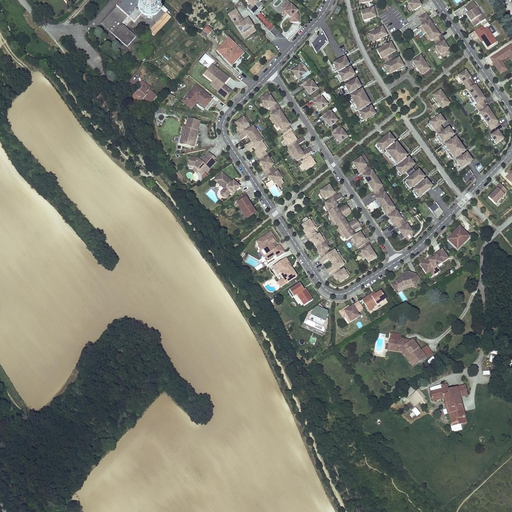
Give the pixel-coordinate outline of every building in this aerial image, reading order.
[(145,12),(147,9),(146,8),(148,7),(140,0),(123,0),(102,24),(127,47),(136,37),(121,24),(137,7),(142,13),(144,11),(145,12)] [(246,0),(250,4),(249,5),(251,7),(254,4),(258,9),(261,6),(262,5),(262,4),(261,4),(261,3),(260,3),(259,3),(258,3),(255,0),(246,0)] [(407,0),(409,2),(407,4),(408,5),(412,10),(412,11),(420,6),(418,2),(416,0),(407,0)] [(297,12),(287,2),(284,6),(285,7),(281,11),(286,16),(287,15),(288,14),(290,16),(289,17),(290,18),(290,19),(290,23),(298,23),(298,16),(295,14),(297,12)] [(474,3),(466,8),(468,13),(466,14),(469,18),(472,21),(474,20),(477,25),(485,19),(482,14),(480,15),(476,8),(477,7),(474,3)] [(249,5),(246,7),(253,14),(256,11),(258,9),(254,4),(251,7),(249,5)] [(379,16),(393,36),(398,33),(397,31),(400,29),(408,23),(395,5),(379,16)] [(368,9),(360,12),(362,20),(362,21),(363,21),(369,19),(375,17),(375,16),(375,15),(375,14),(374,12),(373,8),(370,9),(368,9)] [(147,9),(145,12),(145,13),(145,14),(145,15),(146,16),(147,17),(148,17),(148,18),(149,18),(150,18),(151,18),(152,17),(153,16),(153,15),(154,15),(154,14),(154,13),(154,12),(153,11),(152,10),(151,9),(150,9),(149,9),(148,9),(147,9)] [(235,10),(228,15),(231,18),(238,14),(235,10)] [(257,15),(276,36),(279,33),(261,12),(257,15)] [(149,31),(154,36),(171,18),(166,13),(149,31)] [(425,13),(418,18),(420,21),(428,16),(425,13)] [(238,14),(231,18),(242,35),(247,31),(253,27),(248,19),(243,22),(238,14)] [(428,16),(420,21),(422,23),(422,25),(421,26),(421,27),(425,32),(425,33),(434,28),(431,24),(429,20),(430,20),(428,16)] [(488,22),(482,26),(484,29),(487,28),(491,35),(495,32),(488,22)] [(207,38),(213,31),(207,26),(201,33),(207,38)] [(482,26),(474,31),(477,35),(478,34),(483,41),(488,48),(496,42),(491,35),(487,28),(484,29),(482,26)] [(370,33),(367,35),(372,43),(377,41),(380,39),(386,36),(386,35),(385,33),(385,32),(384,31),(384,30),(383,30),(382,27),(375,31),(370,33)] [(432,39),(435,42),(442,37),(439,34),(439,35),(436,31),(434,28),(425,33),(426,34),(430,39),(430,40),(432,39)] [(321,34),(311,46),(315,53),(321,47),(325,42),(324,40),(323,39),(324,39),(321,34)] [(442,37),(435,42),(437,46),(435,47),(436,48),(439,53),(440,54),(441,53),(443,57),(449,53),(447,50),(448,49),(445,45),(443,42),(444,41),(442,37)] [(228,38),(216,51),(222,57),(223,55),(233,65),(236,61),(238,59),(242,55),(236,50),(233,46),(234,44),(228,38)] [(384,47),(376,51),(381,59),(383,58),(384,61),(391,58),(389,55),(395,52),(393,48),(393,47),(392,45),(391,44),(391,43),(390,44),(390,43),(384,47)] [(244,53),(234,44),(233,46),(236,50),(242,55),(244,53)] [(509,55),(511,59),(511,49),(510,47),(492,59),(494,63),(496,66),(501,72),(505,69),(499,60),(500,59),(501,60),(509,55)] [(208,68),(215,61),(206,53),(199,61),(208,68)] [(223,55),(222,57),(232,66),(233,65),(223,55)] [(341,58),(330,63),(334,73),(337,72),(342,69),(348,66),(343,57),(341,58)] [(418,71),(422,76),(429,70),(427,67),(424,63),(419,57),(415,60),(414,60),(413,60),(413,61),(412,62),(411,63),(412,63),(411,63),(416,69),(418,71)] [(384,66),(389,74),(403,66),(403,65),(402,64),(401,62),(400,62),(398,58),(393,61),(391,58),(384,61),(386,65),(384,66)] [(294,66),(290,69),(299,81),(303,78),(301,76),(308,71),(302,64),(296,69),(294,66)] [(212,65),(204,75),(213,82),(220,88),(218,91),(217,93),(224,99),(227,95),(231,91),(223,85),(228,78),(220,72),(219,73),(218,72),(219,71),(212,65)] [(338,75),(336,76),(340,83),(353,76),(350,69),(344,72),(338,75)] [(466,71),(458,76),(463,84),(463,83),(468,90),(467,90),(477,105),(475,106),(491,130),(489,132),(491,136),(496,144),(503,139),(498,131),(503,128),(501,124),(499,125),(483,101),(485,100),(466,71)] [(309,79),(302,85),(310,95),(317,89),(309,79)] [(143,99),(149,105),(156,96),(148,89),(149,88),(142,81),(139,85),(140,86),(140,88),(141,89),(139,91),(137,90),(134,94),(137,96),(134,99),(133,100),(138,104),(143,99)] [(345,86),(342,88),(346,95),(348,93),(354,91),(360,88),(356,81),(350,84),(345,86)] [(213,82),(210,85),(218,91),(220,88),(213,82)] [(212,99),(195,85),(188,94),(190,95),(185,101),(192,106),(197,99),(199,101),(198,102),(201,105),(202,103),(206,106),(208,104),(212,99)] [(350,97),(348,98),(355,112),(358,111),(363,108),(369,105),(361,91),(356,94),(350,97)] [(442,108),(442,109),(449,104),(440,92),(433,96),(434,97),(442,108)] [(190,95),(188,94),(182,101),(190,108),(192,106),(185,101),(190,95)] [(269,97),(266,94),(261,98),(263,101),(262,102),(263,103),(266,108),(267,109),(269,108),(271,111),(278,107),(276,103),(275,104),(272,101),(270,97),(269,97)] [(319,95),(311,101),(320,111),(327,105),(319,95)] [(434,97),(432,99),(440,110),(442,108),(434,97)] [(278,107),(271,111),(273,115),(271,116),(272,118),(276,123),(284,118),(281,114),(279,111),(280,110),(278,107)] [(357,115),(361,122),(374,115),(371,108),(365,111),(359,114),(357,115)] [(329,111),(321,117),(329,127),(337,121),(329,111)] [(433,121),(427,125),(432,132),(435,129),(439,135),(436,138),(441,144),(443,147),(452,160),(453,160),(455,163),(454,163),(459,170),(466,165),(461,158),(459,155),(450,142),(448,140),(443,133),(444,133),(439,127),(444,123),(439,116),(433,121)] [(199,121),(188,118),(186,127),(183,126),(181,133),(187,134),(186,139),(184,138),(183,144),(190,146),(190,144),(195,142),(196,137),(197,134),(195,133),(196,130),(197,130),(199,121)] [(244,119),(243,118),(236,123),(238,127),(237,127),(237,128),(239,131),(238,132),(240,135),(247,131),(245,127),(248,126),(247,124),(244,119)] [(289,126),(284,118),(276,123),(280,129),(283,134),(290,129),(288,126),(289,126)] [(240,135),(238,137),(239,138),(241,140),(246,137),(247,136),(248,137),(250,139),(257,134),(254,129),(253,127),(247,131),(240,135)] [(338,127),(331,132),(339,143),(347,137),(338,127)] [(290,129),(283,134),(285,137),(283,139),(284,140),(287,145),(288,146),(296,141),(294,137),(291,134),(293,133),(290,129)] [(453,136),(448,129),(444,133),(443,133),(448,140),(453,136)] [(181,133),(179,143),(183,144),(184,138),(186,139),(187,134),(181,133)] [(257,134),(250,139),(251,141),(252,143),(250,144),(245,147),(248,151),(253,148),(261,142),(262,142),(261,140),(257,134)] [(389,135),(377,144),(382,151),(384,149),(386,152),(384,154),(394,166),(396,164),(399,167),(397,169),(402,175),(404,173),(409,179),(407,181),(412,187),(414,186),(416,189),(414,190),(419,196),(429,189),(431,187),(426,180),(425,181),(423,178),(424,178),(419,171),(418,172),(413,166),(414,165),(409,159),(408,160),(405,157),(406,156),(396,144),(395,145),(393,142),(394,141),(389,135)] [(304,141),(301,137),(296,141),(288,146),(287,147),(288,149),(292,154),(299,149),(298,147),(297,146),(299,145),(304,141)] [(464,151),(455,138),(450,142),(459,155),(464,151)] [(253,148),(255,151),(258,155),(256,156),(259,159),(265,156),(266,155),(264,151),(266,150),(265,149),(262,144),(261,142),(253,148)] [(301,151),(299,149),(292,154),(295,160),(297,162),(302,158),(309,153),(311,152),(309,148),(303,151),(302,153),(301,151)] [(198,159),(189,157),(187,164),(194,166),(198,170),(197,171),(201,175),(205,171),(206,173),(210,168),(216,162),(214,160),(215,159),(214,157),(209,153),(201,161),(200,162),(199,161),(199,160),(198,159)] [(304,161),(301,163),(302,164),(305,169),(306,170),(313,166),(313,165),(311,162),(312,161),(310,157),(311,156),(309,153),(302,158),(304,161)] [(384,154),(382,155),(392,167),(394,166),(384,154)] [(360,158),(353,164),(360,174),(361,173),(367,169),(363,163),(367,161),(364,155),(360,159),(360,158)] [(471,161),(467,155),(461,158),(466,165),(470,162),(471,161)] [(265,156),(259,159),(261,162),(259,163),(262,167),(264,171),(263,172),(265,175),(273,170),(271,167),(273,165),(272,164),(268,159),(268,158),(267,159),(265,156)] [(475,167),(479,172),(484,169),(480,163),(475,167)] [(367,169),(361,173),(368,184),(376,179),(369,168),(367,169)] [(470,169),(462,177),(465,182),(473,174),(470,169)] [(275,184),(277,187),(283,183),(281,180),(282,180),(281,179),(278,173),(277,172),(275,173),(273,170),(265,175),(267,179),(268,178),(271,181),(273,185),(275,184)] [(219,176),(220,177),(216,182),(217,183),(224,189),(221,193),(221,196),(223,198),(226,198),(232,192),(234,194),(237,190),(237,191),(241,189),(238,185),(236,182),(235,183),(233,183),(231,181),(222,173),(219,176)] [(376,179),(368,184),(375,195),(382,191),(383,190),(376,179)] [(492,194),(488,198),(495,204),(498,201),(504,195),(504,194),(507,191),(500,184),(496,188),(497,188),(495,191),(493,193),(494,194),(493,195),(492,194)] [(324,198),(325,199),(328,197),(330,200),(337,196),(335,192),(334,193),(331,190),(330,191),(328,187),(327,187),(320,192),(321,193),(324,198)] [(375,195),(374,196),(381,207),(389,201),(382,191),(375,195)] [(245,193),(236,198),(239,202),(237,203),(245,214),(246,213),(247,213),(249,217),(256,213),(253,209),(248,201),(249,200),(245,193)] [(336,207),(337,206),(336,204),(335,203),(337,201),(342,198),(339,194),(337,196),(330,200),(325,204),(325,205),(329,210),(330,211),(336,207)] [(389,201),(381,207),(388,217),(396,212),(389,201)] [(368,206),(372,212),(378,208),(374,202),(368,206)] [(440,206),(437,202),(430,208),(433,211),(440,206)] [(329,213),(333,219),(347,210),(345,206),(340,210),(338,211),(337,210),(336,207),(330,211),(328,212),(329,213)] [(347,210),(333,219),(337,226),(337,227),(345,222),(343,219),(343,218),(344,217),(349,213),(347,210)] [(396,212),(388,217),(393,225),(395,224),(397,227),(404,222),(402,219),(401,219),(396,212)] [(305,234),(308,238),(315,233),(313,230),(314,228),(314,227),(310,222),(309,221),(309,222),(306,218),(301,222),(303,225),(302,226),(304,230),(307,233),(305,234)] [(338,228),(342,234),(357,224),(354,221),(349,224),(347,225),(347,224),(345,222),(337,227),(338,228)] [(404,222),(397,227),(401,234),(398,236),(400,240),(414,231),(411,227),(409,229),(404,222)] [(357,224),(342,234),(346,240),(347,241),(352,238),(354,236),(353,233),(352,232),(354,231),(359,228),(357,224)] [(451,236),(447,239),(455,247),(463,239),(466,241),(470,237),(459,227),(455,231),(452,235),(453,236),(452,237),(451,236)] [(271,232),(256,242),(259,246),(258,247),(260,250),(264,251),(266,254),(265,258),(267,260),(273,257),(276,255),(278,258),(285,253),(279,246),(277,247),(275,248),(272,244),(274,243),(275,242),(275,239),(271,232)] [(356,244),(357,245),(359,244),(361,247),(367,243),(368,242),(366,239),(364,240),(362,236),(360,232),(354,236),(352,238),(352,239),(356,244)] [(324,242),(320,236),(319,235),(317,236),(315,233),(308,238),(310,241),(311,240),(313,244),(316,247),(324,242)] [(455,247),(458,250),(466,241),(463,239),(455,247)] [(320,255),(319,255),(322,259),(329,254),(327,251),(329,249),(327,248),(324,242),(316,247),(318,251),(320,255)] [(370,246),(368,242),(367,243),(361,247),(363,250),(361,251),(362,253),(365,258),(366,259),(367,258),(369,262),(375,258),(373,255),(374,254),(371,250),(369,247),(370,246)] [(322,259),(320,260),(322,264),(327,260),(329,259),(330,261),(331,263),(339,258),(335,252),(334,251),(329,254),(322,259)] [(422,264),(421,266),(427,274),(430,271),(431,273),(437,269),(436,267),(441,263),(440,262),(446,257),(442,251),(434,256),(435,257),(432,259),(429,261),(428,259),(425,260),(426,261),(422,264)] [(327,271),(329,275),(331,273),(339,268),(344,265),(343,263),(339,258),(331,263),(333,265),(334,266),(332,267),(327,271)] [(286,259),(273,267),(279,275),(280,274),(283,279),(281,281),(284,285),(297,277),(292,270),(290,271),(288,269),(289,268),(289,267),(288,265),(289,264),(286,259)] [(339,268),(331,273),(333,277),(335,276),(337,279),(339,278),(341,282),(348,277),(348,276),(344,271),(343,270),(341,272),(339,268)] [(399,281),(392,285),(396,291),(404,286),(412,285),(416,286),(418,279),(416,275),(410,273),(410,274),(405,275),(406,278),(402,278),(399,281)] [(300,284),(288,292),(292,298),(293,297),(297,295),(302,302),(304,306),(313,300),(305,289),(304,290),(302,287),(300,284)] [(368,301),(364,304),(369,311),(373,309),(373,308),(386,299),(381,291),(376,294),(374,296),(373,294),(371,295),(366,298),(368,301)] [(297,295),(293,297),(298,304),(302,302),(297,295)] [(345,309),(340,312),(343,317),(344,316),(347,315),(351,322),(359,316),(357,313),(363,309),(359,302),(350,308),(348,309),(347,307),(345,309)] [(323,333),(331,313),(314,307),(309,321),(306,320),(303,326),(323,333)] [(401,335),(391,334),(390,340),(400,342),(400,339),(401,335)] [(416,365),(425,358),(420,350),(413,341),(409,343),(406,343),(404,339),(400,339),(400,342),(390,340),(389,346),(389,349),(400,350),(402,352),(412,365),(414,363),(416,365)] [(431,353),(426,346),(420,350),(425,358),(431,353)] [(490,362),(499,363),(500,356),(491,355),(490,362)] [(442,389),(431,392),(433,400),(444,397),(446,403),(447,402),(449,413),(448,413),(451,423),(457,421),(457,424),(466,422),(459,397),(467,395),(464,386),(448,390),(447,384),(441,386),(442,389)] [(420,399),(415,394),(412,396),(416,402),(420,399)] [(415,408),(411,411),(417,417),(421,414),(415,408)]
